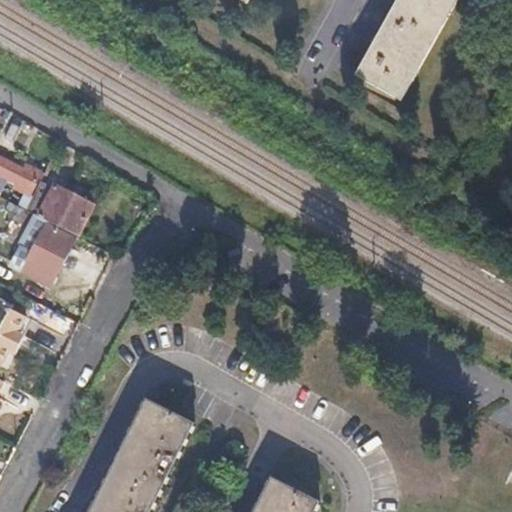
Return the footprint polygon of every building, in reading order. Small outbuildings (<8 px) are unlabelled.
[(405,0),(383,39),(363,76),(408,101),(461,0),(405,0)] [(0,185),(4,178),(12,183),(11,186),(19,191),(11,205),(21,210),(29,195),(24,193),(36,171),(23,165),(20,171),(0,160),(0,185)] [(36,183),(29,195),(21,210),(38,219),(46,223),(75,238),(92,208),(53,188),(51,190),(36,183)] [(46,223),(38,219),(9,273),(47,293),(74,242),(44,226),(46,223)] [(0,305),(0,320),(20,330),(26,319),(0,305)] [(20,330),(0,320),(0,367),(9,351),(11,353),(20,335),(18,334),(20,330)] [(24,337),(20,335),(11,353),(15,354),(24,337)] [(150,511),(193,429),(144,404),(90,511),(150,511)] [(312,511),(318,501),(272,479),(255,511),(312,511)]
